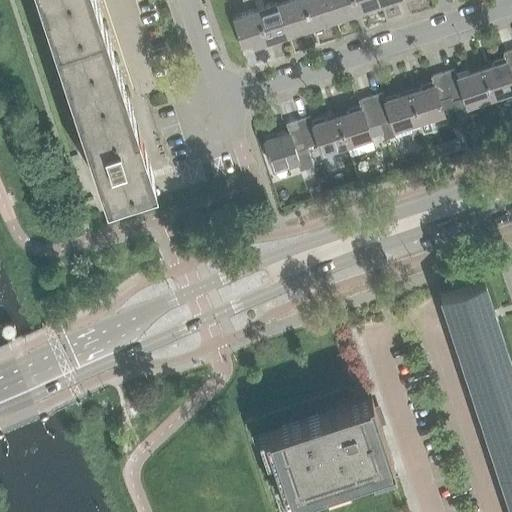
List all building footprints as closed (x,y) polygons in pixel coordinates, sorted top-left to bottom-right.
[(39,0),(103,194),(153,178),(95,0),(39,0)] [(277,0),(276,1),(287,34),(310,26),(300,0),(277,0)] [(300,0),(310,26),(332,19),(326,0),(300,0)] [(326,0),(332,19),(355,11),(351,0),(326,0)] [(351,0),(355,11),(378,4),(376,0),(351,0)] [(276,1),(253,8),(264,41),(287,34),(276,1)] [(241,49),(264,41),(253,8),(230,16),(241,49)] [(511,80),(511,51),(511,49),(502,53),(505,60),(478,68),(488,98),(511,90),(511,83),(511,80)] [(488,98),(478,68),(456,76),(454,69),(440,73),(452,110),(454,110),(457,119),(468,115),(465,106),(488,98)] [(452,110),(440,73),(430,76),(432,84),(407,92),(417,122),(418,122),(420,129),(427,127),(424,120),(452,110)] [(417,122),(407,92),(384,100),(381,92),(368,97),(377,124),(379,123),(384,138),(394,135),(393,130),(417,122)] [(377,124),(368,97),(358,100),(360,107),(335,116),(345,145),(369,137),(366,128),(377,124)] [(345,145),(335,116),(311,123),(309,116),(297,120),(306,148),(317,144),(321,153),(345,145)] [(272,169),(297,161),(300,169),(311,165),(305,148),(306,148),(297,120),(285,124),(287,132),(263,140),(272,169)] [(321,193),(318,185),(308,189),(310,196),(321,193)] [(504,348),(485,288),(482,281),(441,295),(462,361),(504,348)] [(1,326),(0,330),(3,334),(7,336),(12,336),(13,334),(15,332),(16,327),(13,323),(9,321),(4,322),(1,326)] [(511,418),(511,371),(504,348),(462,361),(484,427),(511,418)] [(370,396),(370,397),(263,432),(285,500),(393,465),(370,396)] [(511,491),(511,418),(484,427),(506,493),(511,491)]
